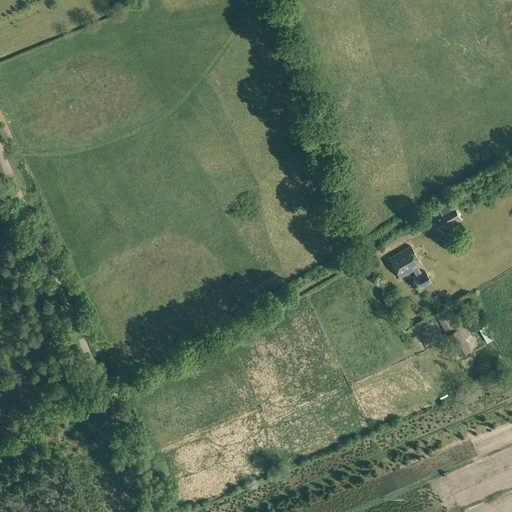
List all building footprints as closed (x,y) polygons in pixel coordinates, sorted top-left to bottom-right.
[(443,233),(451,229),(449,227),(462,220),(451,200),(438,207),(441,213),(433,217),(441,232),(442,231),(443,233)] [(420,272),(418,266),(421,264),(411,245),(389,258),(400,277),(413,269),(416,274),(413,276),(421,289),(432,283),(424,269),(420,272)] [(466,306),(471,314),(476,311),(472,302),(466,306)] [(459,322),(449,305),(435,314),(447,335),(446,335),(458,357),(471,349),(465,340),(472,336),(462,320),(459,322)] [(486,343),(492,340),(483,326),(478,329),(486,343)] [(434,336),(432,344),(439,345),(441,338),(434,336)]
